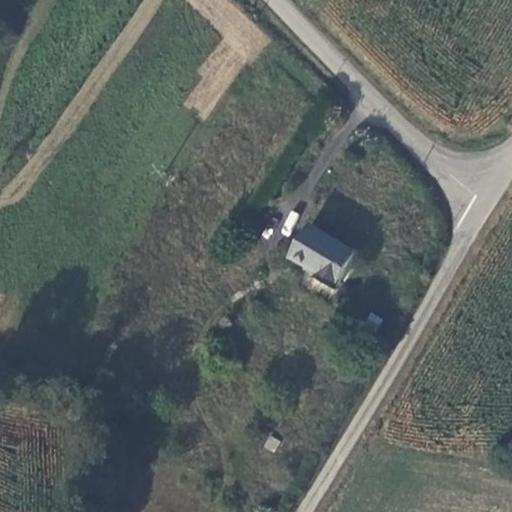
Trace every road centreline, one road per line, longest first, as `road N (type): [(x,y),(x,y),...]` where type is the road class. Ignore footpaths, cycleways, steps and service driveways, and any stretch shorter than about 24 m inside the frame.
road 1 (residential): [(479,219),(308,511)]
road 2 (unclassified): [(479,219),(262,0)]
